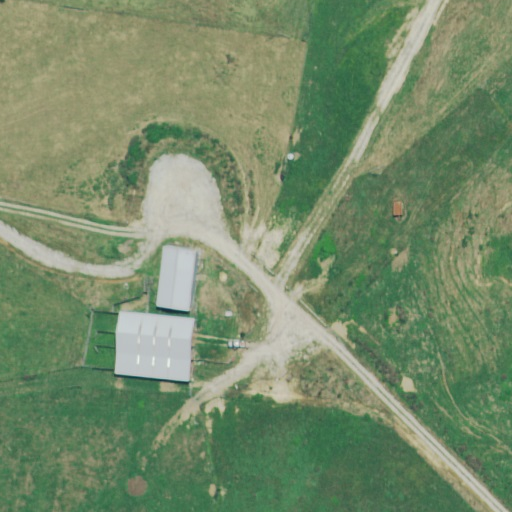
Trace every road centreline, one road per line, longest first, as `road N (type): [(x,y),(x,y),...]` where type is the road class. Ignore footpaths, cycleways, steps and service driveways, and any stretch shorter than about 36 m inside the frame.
road 1 (track): [(0,228),(89,272),(133,273),(156,240),(184,225),(212,236),(504,511)]
road 2 (track): [(274,289),(437,0)]
road 3 (track): [(0,205),(156,240)]
